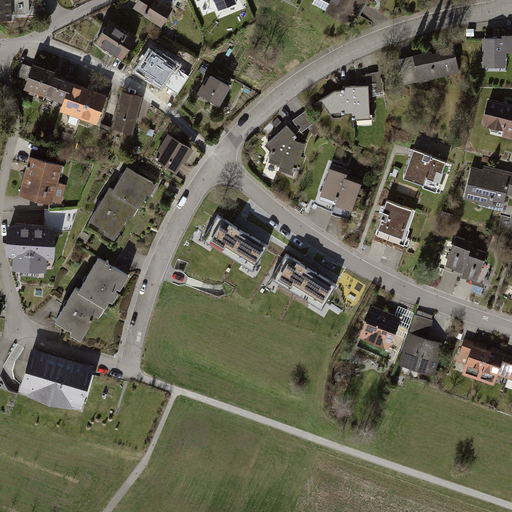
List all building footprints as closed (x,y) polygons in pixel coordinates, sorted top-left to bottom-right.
[(0,0),(0,20),(11,20),(11,16),(24,15),(30,11),(29,0),(0,0)] [(177,10),(160,0),(145,0),(138,12),(166,29),(177,10)] [(236,2),(234,0),(196,0),(197,2),(202,0),(214,0),(218,9),(236,2)] [(368,2),(365,0),(330,0),(326,10),(356,25),(368,2)] [(138,39),(110,22),(97,43),(125,60),(138,39)] [(511,38),(499,39),(485,39),(485,68),(508,68),(508,53),(511,52),(511,38)] [(165,55),(152,46),(138,67),(147,73),(145,76),(160,86),(173,65),(162,58),(165,55)] [(456,48),(415,57),(421,84),(461,75),(456,48)] [(73,78),(32,64),(24,89),(65,103),(72,83),(73,78)] [(233,87),(211,75),(201,93),(223,106),(233,87)] [(65,103),(62,112),(81,118),(91,89),(72,83),(65,103)] [(336,94),(324,100),(333,116),(372,115),(370,86),(356,88),(347,88),(336,94)] [(108,95),(91,89),(81,118),(98,124),(108,95)] [(143,98),(121,92),(112,128),(134,134),(143,98)] [(511,105),(489,101),(483,134),(511,138),(511,105)] [(299,119),(294,122),(304,135),(320,124),(310,111),(305,115),(299,119)] [(297,138),(289,128),(266,146),(275,154),(270,162),(284,167),(297,138)] [(195,150),(168,135),(153,160),(179,176),(195,150)] [(309,144),(297,138),(284,167),(281,172),(294,177),(309,144)] [(437,165),(408,156),(399,182),(428,191),(437,165)] [(64,165),(30,157),(22,194),(56,202),(64,165)] [(511,177),(471,167),(464,198),(503,207),(511,177)] [(350,174),(333,168),(323,197),(340,203),(348,181),(350,174)] [(157,186),(129,169),(114,193),(142,210),(157,186)] [(362,186),(348,181),(340,203),(338,210),(352,215),(362,186)] [(135,222),(142,210),(114,193),(111,191),(91,223),(109,234),(106,239),(115,244),(130,219),(135,222)] [(414,210),(388,200),(375,234),(387,238),(389,232),(404,238),(414,210)] [(269,245),(218,214),(203,238),(254,269),(269,245)] [(15,225),(7,225),(6,255),(12,255),(13,269),(54,270),(55,246),(56,228),(49,227),(48,224),(15,221),(15,225)] [(473,249),(457,243),(448,269),(465,274),(472,252),(473,249)] [(465,274),(462,281),(479,287),(488,257),(472,252),(465,274)] [(337,284),(286,253),(272,277),(322,308),(337,284)] [(101,262),(81,294),(109,312),(129,281),(101,262)] [(81,294),(77,291),(56,324),(73,335),(70,339),(81,345),(97,320),(102,323),(109,312),(81,294)] [(390,348),(403,319),(374,306),(361,335),(390,348)] [(446,347),(410,335),(400,364),(437,376),(446,347)] [(481,346),(467,341),(456,372),(511,391),(511,356),(500,353),(481,346)] [(98,372),(33,351),(23,385),(20,394),(19,395),(84,416),(98,372)]
